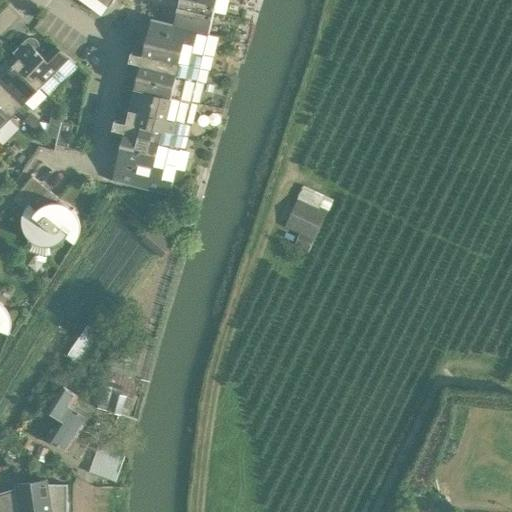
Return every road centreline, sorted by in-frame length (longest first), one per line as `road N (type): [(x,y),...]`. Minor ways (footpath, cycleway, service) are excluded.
road 1 (track): [(200,511),(208,406),(291,176)]
road 2 (residential): [(48,156),(81,161),(99,150),(116,69),(101,37),(53,0)]
